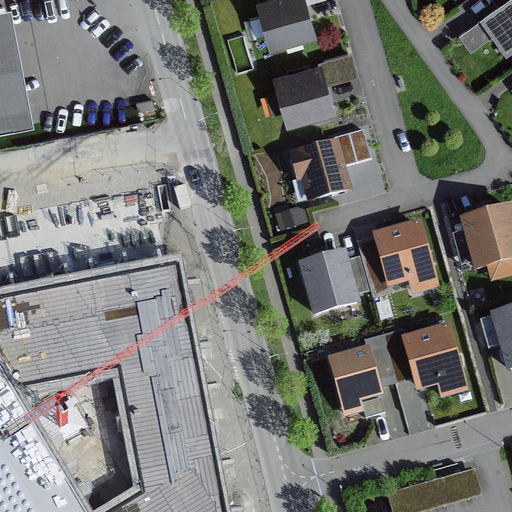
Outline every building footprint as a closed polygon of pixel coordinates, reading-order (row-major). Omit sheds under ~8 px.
[(311,35),(301,0),(277,0),(259,5),(270,46),(311,35)] [(511,0),(508,0),(482,19),(505,52),(511,47),(511,0)] [(0,6),(0,129),(35,123),(30,99),(12,4),(0,6)] [(288,123),(330,111),(318,69),(276,81),(288,123)] [(308,202),(347,191),(341,169),(370,161),(362,132),(333,140),(334,145),(291,157),(297,181),(302,180),(308,202)] [(511,260),(511,223),(508,209),(462,222),(476,271),(511,260)] [(430,273),(417,227),(376,239),(388,285),(430,273)] [(355,304),(342,256),(301,267),(314,316),(355,304)] [(0,511),(229,511),(184,264),(0,298),(0,511)] [(372,300),(385,296),(381,282),(368,285),(372,300)] [(511,312),(493,318),(508,370),(511,369),(511,312)] [(404,342),(417,388),(459,377),(446,331),(404,342)] [(369,353),(379,390),(411,381),(398,332),(383,336),(386,348),(369,353)] [(378,394),(366,353),(330,363),(342,404),(378,394)] [(471,473),(387,496),(390,511),(425,511),(478,498),(471,473)]
